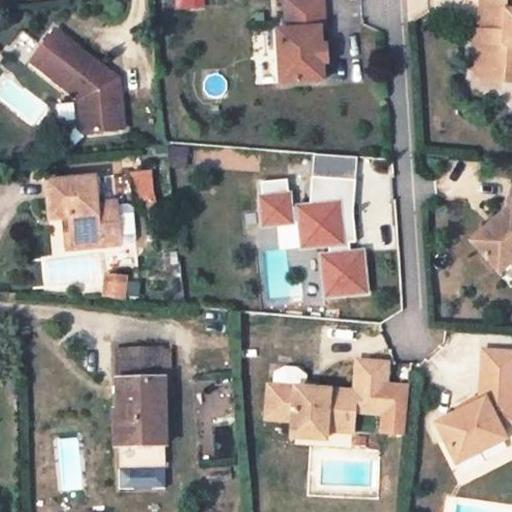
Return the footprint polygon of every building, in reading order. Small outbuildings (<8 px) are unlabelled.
[(324,80),(323,62),(322,45),(321,29),(326,28),(323,0),(286,0),(289,29),(278,31),(281,83),(324,80)] [(472,69),(482,70),(496,71),(503,82),(511,82),(511,0),(481,0),(480,30),(480,33),(482,33),(481,51),(473,51),(472,69)] [(56,30),(31,61),(81,101),(84,134),(123,130),(118,81),(112,82),(107,77),(107,71),(56,30)] [(474,30),(473,51),(481,51),(482,33),(480,33),(480,30),(474,30)] [(482,70),(481,80),(503,82),(496,71),(482,70)] [(155,196),(153,169),(134,170),(136,197),(155,196)] [(330,256),(322,257),(326,297),(366,293),(363,253),(351,254),(350,243),(357,243),(354,214),(356,181),(313,178),(310,207),(290,209),(287,180),(262,182),(263,197),(261,197),(264,226),(301,222),(303,248),(329,245),(330,256)] [(117,206),(116,202),(96,204),(93,179),(47,184),(50,220),(64,219),(71,218),(74,249),(120,245),(133,244),(136,239),(133,208),(129,205),(117,206)] [(511,206),(471,241),(499,273),(511,261),(511,195),(509,203),(511,206)] [(67,250),(74,249),(71,218),(64,219),(67,250)] [(103,281),(102,296),(122,298),(123,293),(135,295),(136,285),(124,284),(124,283),(103,281)] [(117,351),(119,470),(166,469),(164,350),(117,351)] [(438,423),(457,464),(506,440),(503,432),(511,428),(511,353),(486,351),(483,393),(486,399),(486,400),(485,401),(438,423)] [(293,422),(293,431),(326,432),(327,425),(353,427),(354,413),(385,415),(387,386),(387,384),(378,383),(379,362),(357,361),(355,392),(319,390),(308,389),(275,387),(271,386),(268,422),(293,422)] [(388,363),(379,362),(378,383),(387,384),(388,363)] [(276,374),(275,387),(308,389),(308,376),(298,369),(286,368),(276,374)] [(407,387),(387,386),(385,415),(384,433),(403,435),(407,387)] [(214,400),(216,415),(227,414),(226,399),(214,400)] [(353,434),(353,427),(327,425),(326,432),(353,434)] [(326,440),(326,432),(293,431),(292,438),(326,440)]
